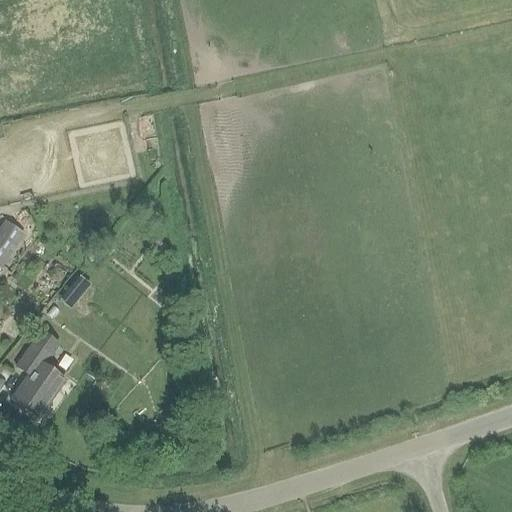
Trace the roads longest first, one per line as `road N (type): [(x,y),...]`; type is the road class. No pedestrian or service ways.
road 1 (tertiary): [(416,446),(209,508),(160,511)]
road 2 (tertiary): [(129,511),(90,509),(0,470)]
